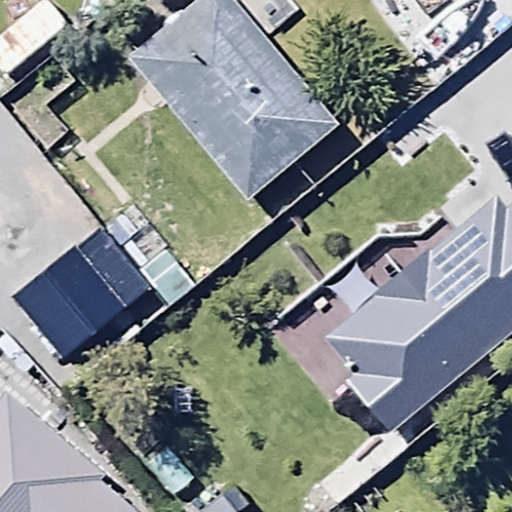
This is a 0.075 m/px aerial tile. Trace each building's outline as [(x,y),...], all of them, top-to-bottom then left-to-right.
[(303,87),(230,0),(203,0),(128,63),(211,163),(303,87)] [(511,18),(496,0),(489,0),(403,72),(425,98),(511,25),(511,18)] [(33,20),(0,45),(0,91),(55,47),(33,20)] [(511,269),(511,147),(296,314),(355,391),(511,269)] [(80,511),(2,437),(0,438),(0,511),(80,511)]
